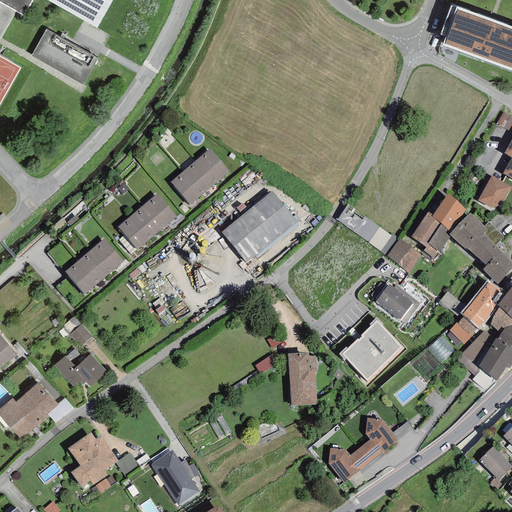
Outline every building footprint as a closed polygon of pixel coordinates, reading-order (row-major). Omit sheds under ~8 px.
[(0,0),(0,38),(0,39),(15,12),(23,17),(32,0),(0,0)] [(112,0),(47,0),(97,27),(112,0)] [(442,46),(479,59),(494,20),(457,6),(442,46)] [(511,26),(494,20),(479,59),(511,71),(511,26)] [(59,37),(46,29),(31,56),(82,85),(98,58),(89,53),(91,50),(61,33),(59,37)] [(0,106),(21,71),(0,58),(0,106)] [(511,124),(511,117),(502,112),(496,123),(509,131),(511,124)] [(196,160),(215,183),(229,171),(209,148),(196,160)] [(511,157),(511,158),(503,174),(511,179),(511,157)] [(182,172),(202,194),(215,183),(196,160),(182,172)] [(190,205),(202,194),(182,172),(170,182),(190,205)] [(511,186),(491,176),(477,201),(490,208),(500,206),(511,186)] [(296,222),(271,191),(221,232),(246,263),(296,222)] [(143,205),(163,227),(176,216),(157,193),(143,205)] [(467,209),(448,194),(432,214),(430,217),(450,231),(467,209)] [(390,235),(348,204),(336,220),(386,256),(399,239),(391,233),(390,235)] [(130,216),(149,239),(163,227),(143,205),(130,216)] [(430,217),(432,214),(428,212),(411,237),(426,247),(423,251),(434,259),(451,236),(449,234),(451,232),(450,231),(430,217)] [(484,226),(469,213),(451,232),(449,234),(451,236),(465,249),(466,247),(486,266),(482,270),(497,284),(511,269),(511,261),(495,245),(482,233),(487,229),(484,226)] [(137,250),(149,239),(130,216),(118,227),(137,250)] [(488,222),(484,226),(487,229),(482,233),(495,245),(499,241),(499,242),(503,237),(488,222)] [(90,251),(109,273),(123,261),(104,239),(90,251)] [(421,255),(399,239),(386,256),(408,273),(421,255)] [(77,262),(96,285),(109,273),(90,251),(77,262)] [(84,295),(96,285),(77,262),(64,273),(84,295)] [(488,279),(474,296),(493,313),(499,307),(497,305),(506,294),(488,279)] [(420,304),(396,285),(393,288),(389,284),(387,287),(385,286),(375,298),(377,300),(376,301),(404,324),(420,304)] [(511,285),(506,294),(497,305),(499,307),(511,318),(511,285)] [(479,330),(493,313),(474,296),(459,314),(463,317),(478,329),(479,330)] [(511,318),(499,307),(493,316),(490,325),(501,334),(504,328),(511,326),(511,318)] [(64,323),(71,330),(81,320),(75,313),(64,323)] [(377,317),(369,324),(371,326),(347,348),(346,347),(338,354),(344,360),(345,358),(366,381),(402,347),(380,324),(382,322),(377,317)] [(478,329),(463,317),(457,324),(471,337),(478,329)] [(471,337),(457,324),(456,322),(449,330),(450,332),(461,341),(464,344),(471,337)] [(92,336),(80,324),(69,335),(80,347),(92,336)] [(511,326),(504,328),(501,334),(497,340),(495,338),(478,367),(481,369),(496,380),(505,367),(509,369),(511,363),(511,326)] [(478,367),(495,338),(483,331),(457,359),(475,377),(481,369),(478,367)] [(461,341),(450,332),(446,335),(457,346),(461,341)] [(0,362),(3,366),(17,354),(0,334),(0,362)] [(266,340),(272,348),(281,342),(275,334),(266,340)] [(438,360),(452,353),(444,338),(431,345),(438,360)] [(308,352),(287,354),(291,406),(317,405),(315,372),(316,372),(315,356),(308,356),(308,352)] [(107,372),(90,354),(75,367),(65,356),(54,365),(76,390),(85,382),(90,387),(107,372)] [(260,373),(276,362),(271,355),(255,366),(260,373)] [(12,398),(0,408),(0,416),(10,429),(11,428),(21,440),(49,416),(47,414),(58,405),(38,382),(15,402),(12,398)] [(345,450),(330,448),(328,464),(343,483),(398,440),(382,420),(367,418),(365,434),(370,439),(350,455),(345,450)] [(511,426),(502,436),(511,445),(511,426)] [(90,432),(68,448),(80,465),(70,472),(81,487),(90,481),(93,485),(107,475),(104,470),(115,463),(118,461),(100,436),(95,439),(90,432)] [(511,467),(511,466),(492,447),(478,461),(499,481),(511,467)] [(172,450),(150,465),(178,506),(199,492),(191,479),(194,478),(188,466),(185,460),(181,463),(172,450)] [(118,461),(115,463),(126,478),(141,468),(130,452),(118,461)] [(193,464),(188,466),(194,478),(199,475),(193,464)] [(105,479),(95,486),(101,493),(110,487),(105,479)] [(57,511),(60,510),(52,501),(43,509),(44,511),(57,511)]
